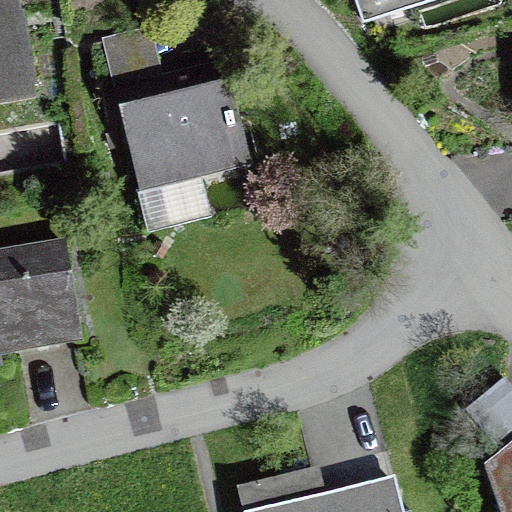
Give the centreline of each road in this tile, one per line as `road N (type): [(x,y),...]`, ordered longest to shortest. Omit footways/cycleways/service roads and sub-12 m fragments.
road 1 (residential): [(463,252),(417,310),(362,351),(273,393),(0,462)]
road 2 (residential): [(272,0),(317,38),(417,165),(463,252)]
